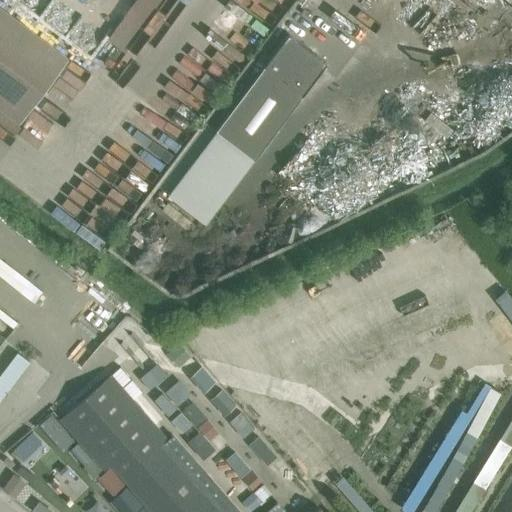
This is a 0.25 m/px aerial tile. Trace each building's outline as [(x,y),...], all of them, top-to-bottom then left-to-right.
[(127,50),(167,0),(141,0),(111,37),(127,50)] [(66,59),(0,8),(0,109),(18,123),(66,59)] [(289,33),(216,127),(254,156),(326,62),(289,33)] [(28,131),(49,140),(57,121),(36,112),(28,131)] [(234,181),(196,164),(177,204),(216,222),(234,181)] [(105,248),(110,240),(88,227),(84,236),(105,248)] [(473,302),(367,350),(375,367),(481,320),(473,302)] [(59,420),(52,413),(43,422),(71,454),(81,446),(92,458),(85,465),(96,477),(109,465),(150,511),(216,511),(159,445),(165,439),(109,376),(59,420)] [(308,509),(322,496),(229,388),(215,400),(308,509)] [(0,396),(0,415),(9,404),(0,396)] [(288,421),(343,476),(355,464),(300,409),(288,421)] [(261,511),(285,511),(201,414),(187,426),(261,511)] [(13,464),(5,458),(2,463),(10,469),(13,464)] [(60,480),(68,490),(82,477),(65,459),(57,466),(65,475),(60,480)] [(68,511),(45,493),(33,508),(37,511),(68,511)]
